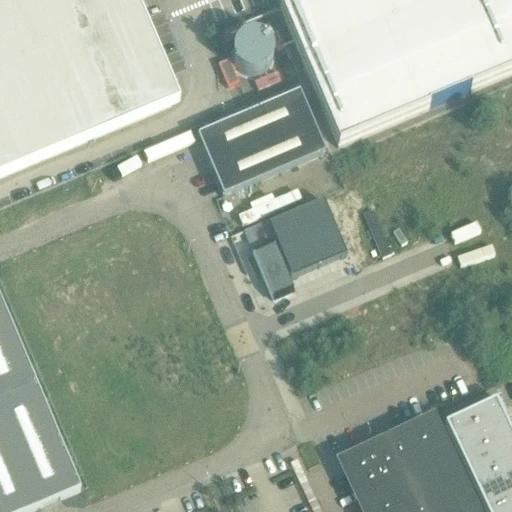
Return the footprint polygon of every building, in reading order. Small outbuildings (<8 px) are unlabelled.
[(0,0),(0,179),(179,104),(134,0),(0,0)] [(511,0),(273,0),(337,150),(511,76),(511,0)] [(196,139),(222,200),(324,157),(298,96),(196,139)] [(275,191),(231,209),(241,231),(285,213),(275,191)] [(323,204),(267,228),(291,283),(346,260),(323,204)] [(263,235),(242,244),(268,307),(290,298),(263,235)] [(0,511),(38,511),(40,511),(59,503),(80,495),(36,390),(0,305),(0,511)] [(495,404),(444,428),(455,450),(505,426),(495,404)] [(511,440),(505,426),(455,450),(465,472),(511,449),(511,440)] [(468,511),(429,428),(344,468),(364,511),(468,511)] [(511,449),(465,472),(476,494),(511,476),(511,449)] [(511,476),(476,494),(484,511),(492,511),(511,502),(511,476)] [(511,511),(511,502),(492,511),(511,511)]
